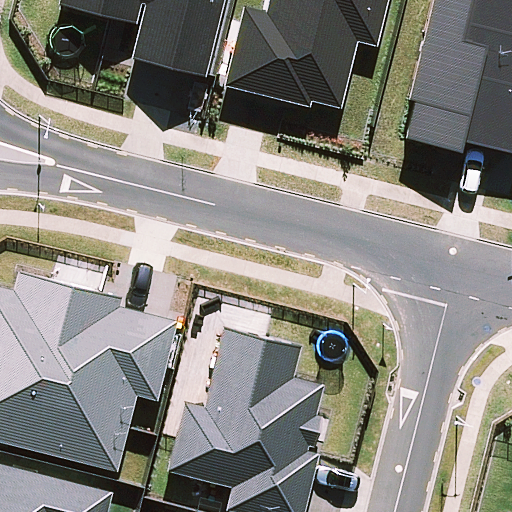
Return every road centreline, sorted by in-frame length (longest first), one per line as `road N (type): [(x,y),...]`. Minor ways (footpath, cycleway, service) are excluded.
road 1 (residential): [(455,268),(0,149)]
road 2 (residential): [(397,511),(455,268)]
